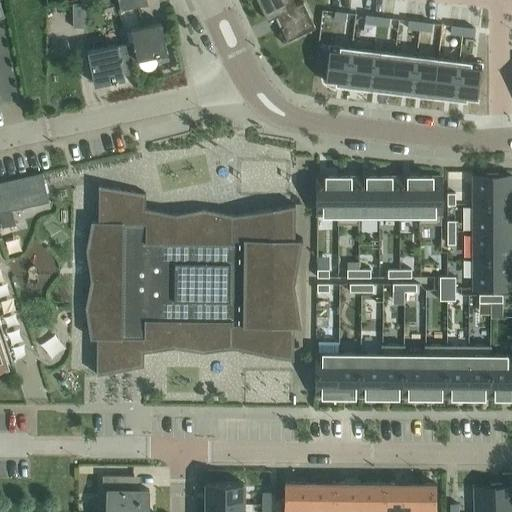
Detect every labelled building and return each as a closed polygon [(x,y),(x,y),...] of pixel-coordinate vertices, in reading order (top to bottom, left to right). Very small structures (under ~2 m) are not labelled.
[(118,0),(121,10),(149,4),(148,0),(118,0)] [(297,6),(294,0),(258,0),(269,21),(280,15),(285,26),(283,27),(289,40),(316,27),(304,3),(297,6)] [(87,3),(74,3),(74,27),(87,27),(87,3)] [(334,12),(333,20),(346,22),(347,14),(334,12)] [(365,16),(364,25),(376,26),(377,18),(365,16)] [(377,18),(376,26),(388,27),(389,19),(377,18)] [(408,22),(407,30),(419,31),(420,23),(408,22)] [(135,42),(127,43),(129,51),(131,60),(138,58),(138,60),(141,66),(144,70),(148,71),(152,70),(156,67),(157,65),(158,62),(158,57),(162,56),(162,55),(169,54),(162,23),(132,29),(135,42)] [(420,23),(419,31),(432,33),(433,25),(420,23)] [(451,27),(450,35),(462,37),(463,28),(451,27)] [(463,28),(462,37),(475,38),(476,30),(463,28)] [(127,43),(89,52),(96,85),(115,81),(115,83),(119,82),(119,80),(126,79),(123,62),(131,60),(129,51),(127,43)] [(329,43),(324,83),(347,85),(352,46),(329,43)] [(352,46),(347,85),(369,88),(374,49),(352,46)] [(374,49),(369,88),(390,91),(395,51),(374,49)] [(395,51),(390,91),(411,94),(416,54),(395,51)] [(416,54),(411,94),(432,96),(438,57),(416,54)] [(438,57),(432,96),(454,99),(459,60),(438,57)] [(459,60),(454,99),(477,102),(482,63),(459,60)] [(0,210),(49,199),(43,173),(0,183),(0,210)] [(487,176),(473,176),(473,204),(511,204),(511,176),(499,176),(499,174),(487,174),(487,176)] [(338,176),(317,176),(317,215),(338,214),(338,176)] [(359,176),(338,176),(338,214),(338,224),(360,224),(360,219),(359,219),(359,176)] [(379,176),(359,176),(359,219),(360,219),(381,219),(381,215),(379,215),(379,176)] [(400,176),(379,176),(379,215),(381,215),(399,215),(401,215),(400,176)] [(401,215),(399,215),(399,219),(419,219),(421,219),(421,176),(400,176),(401,215)] [(421,219),(419,219),(419,224),(421,224),(442,224),(442,176),(421,176),(421,219)] [(205,209),(176,214),(146,208),(146,194),(99,185),(99,221),(92,221),(86,251),(91,280),(86,308),(91,338),(97,338),(97,374),(144,367),(144,352),(175,347),(203,353),(234,348),(294,359),(294,325),(300,325),(300,326),(302,325),(295,283),(295,281),(303,239),(301,238),(301,239),(295,239),(296,205),(235,215),(205,209)] [(511,204),(473,204),(473,233),(511,232),(511,204)] [(13,211),(0,214),(0,217),(2,228),(16,225),(13,211)] [(511,232),(473,233),(473,261),(511,260),(511,232)] [(511,260),(473,261),(473,289),(511,288),(511,260)] [(440,288),(440,299),(448,299),(448,288),(440,288)] [(0,366),(13,362),(14,362),(0,318),(0,366)] [(319,354),(317,353),(317,394),(316,395),(316,396),(338,396),(339,354),(339,341),(319,341),(319,354)] [(405,345),(382,344),(382,354),(382,396),(404,396),(404,354),(405,354),(405,345)] [(426,345),(425,345),(425,354),(426,354),(426,397),(448,397),(448,345),(426,345)] [(470,345),(448,345),(448,397),(469,397),(470,345)] [(492,345),(470,345),(469,397),(491,397),(491,355),(492,355),(492,345)] [(360,354),(339,354),(338,396),(360,396),(360,354)] [(382,354),(360,354),(360,396),(382,396),(382,354)] [(405,354),(404,354),(404,396),(426,397),(426,354),(425,354),(405,354)] [(511,355),(492,355),(491,355),(491,397),(511,397),(511,355)] [(104,475),(103,490),(108,490),(108,497),(107,511),(149,511),(150,497),(150,489),(140,489),(136,489),(136,475),(104,475)] [(245,483),(206,482),(206,504),(245,504),(245,483)] [(310,483),(286,483),(285,497),(285,507),(285,511),(297,511),(297,507),(310,507),(310,483)] [(336,483),(310,483),(310,507),(316,507),(336,508),(336,483)] [(361,484),(336,483),(336,508),(361,508),(361,484)] [(386,484),(361,484),(361,508),(386,508),(386,484)] [(411,484),(386,484),(386,508),(386,511),(410,511),(411,508),(411,484)] [(438,485),(411,484),(411,508),(413,509),(417,509),(426,509),(425,511),(436,511),(437,509),(438,509),(438,497),(438,485)] [(511,511),(511,484),(483,485),(475,486),(475,511),(511,511)] [(272,492),(263,492),(263,504),(272,504),(272,492)]
